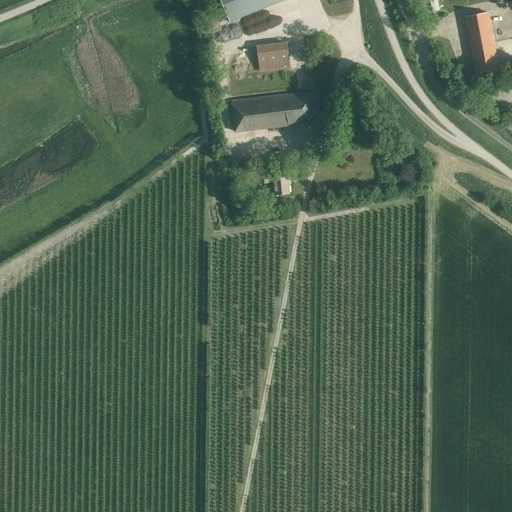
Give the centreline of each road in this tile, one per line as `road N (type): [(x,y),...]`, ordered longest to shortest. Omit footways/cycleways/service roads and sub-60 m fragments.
road 1 (unclassified): [(355,0),(358,56),(446,137),(472,147)]
road 2 (unclassified): [(511,149),(450,104),(397,0)]
road 3 (unclassified): [(472,147),(427,108),(379,0)]
